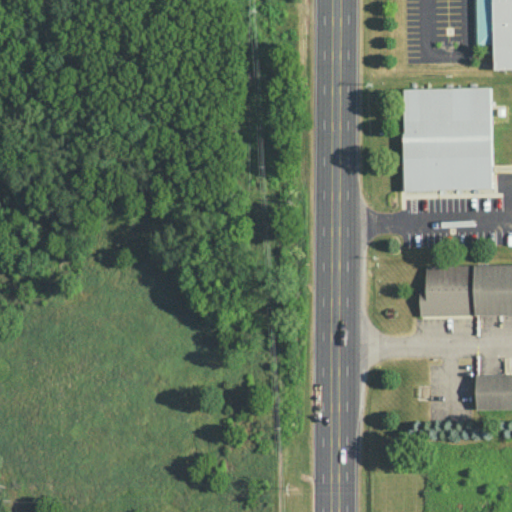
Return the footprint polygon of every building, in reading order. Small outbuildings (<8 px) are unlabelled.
[(511,0),(485,0),(487,71),(511,70),(511,0)] [(403,132),(405,132),(404,88),(490,86),(492,187),(404,189),(403,132)] [(497,107),(504,107),(505,115),(498,115),(497,107)] [(511,312),(420,315),(420,285),(426,285),(426,265),(511,263),(511,312)] [(511,407),(477,408),(476,374),(511,373),(511,407)]
